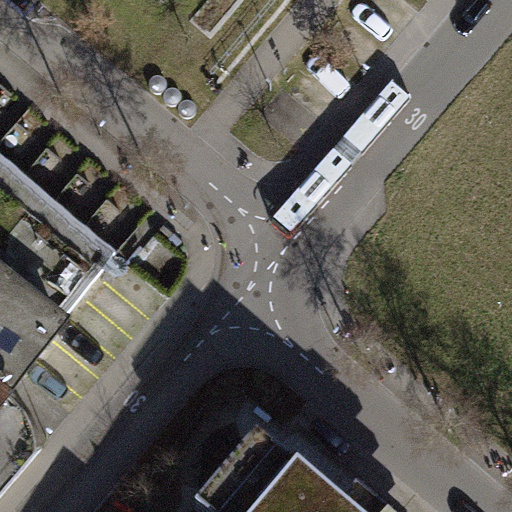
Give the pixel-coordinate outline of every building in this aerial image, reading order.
[(0,206),(24,177),(0,156),(0,206)] [(0,267),(54,203),(24,177),(0,206),(0,267)] [(0,277),(27,299),(86,229),(54,203),(0,267),(0,277)] [(58,323),(117,255),(86,229),(27,299),(58,323)] [(0,394),(58,323),(27,299),(0,277),(0,394)] [(353,511),(346,511),(261,441),(202,511),(376,511),(363,501),(353,511)]
